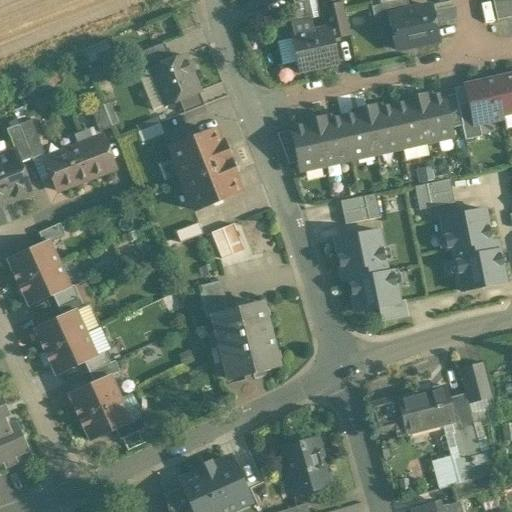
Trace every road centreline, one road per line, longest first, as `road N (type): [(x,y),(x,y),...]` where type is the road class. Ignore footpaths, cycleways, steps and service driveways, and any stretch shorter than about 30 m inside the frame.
road 1 (residential): [(339,375),(71,489)]
road 2 (residential): [(465,0),(480,58),(257,113)]
road 3 (residential): [(339,375),(257,113)]
road 4 (residential): [(71,489),(0,318)]
road 5 (residential): [(511,320),(403,348),(339,375)]
road 6 (residential): [(339,375),(378,511)]
road 7 (residential): [(257,113),(212,0)]
